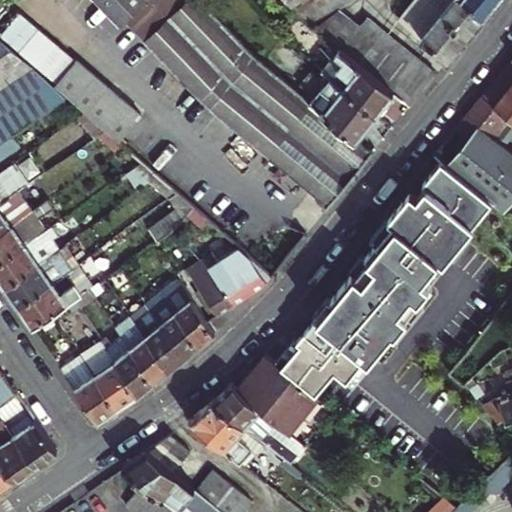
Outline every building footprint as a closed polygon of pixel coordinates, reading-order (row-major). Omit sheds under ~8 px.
[(349,177),(371,150),(353,135),(307,97),(302,93),(248,48),(203,0),(100,0),(119,20),(121,18),(187,83),(206,101),(289,172),(304,185),(326,204),(349,177)] [(296,0),(290,5),(336,43),(392,88),(409,103),(435,72),(415,56),(368,15),(360,25),(335,6),(342,0),(384,0),(383,3),(428,41),(447,58),(466,34),(493,0),(296,0)] [(22,11),(2,34),(55,80),(75,57),(22,11)] [(0,109),(47,77),(0,36),(0,109)] [(392,88),(336,43),(331,49),(340,58),(327,73),(373,111),(383,100),(392,88)] [(340,58),(331,49),(318,65),(322,69),(327,73),(340,58)] [(511,55),(507,62),(491,82),(482,92),(511,115),(511,55)] [(327,73),(322,69),(302,93),(307,97),(327,73)] [(363,123),(373,111),(327,73),(307,97),(353,135),(363,123)] [(0,138),(11,131),(47,105),(65,93),(47,77),(34,85),(0,109),(0,138)] [(511,151),(503,144),(511,133),(511,115),(482,92),(454,127),(461,132),(467,137),(446,162),(491,198),(503,208),(511,197),(511,151)] [(102,125),(90,114),(82,123),(93,132),(102,125)] [(113,151),(123,144),(120,141),(103,126),(93,132),(113,151)] [(0,158),(20,144),(11,131),(0,138),(0,158)] [(300,340),(281,363),(315,391),(334,368),(346,378),(365,355),(369,359),(379,345),(392,329),(395,331),(408,315),(405,312),(417,297),(420,299),(432,285),(427,280),(423,277),(423,276),(438,257),(443,261),(474,223),(472,222),(491,198),(446,162),(441,157),(423,180),(426,183),(417,195),(409,189),(387,216),(392,220),(376,239),(364,254),(367,257),(355,272),(351,269),(330,295),(333,298),(319,315),(316,313),(313,315),(296,337),(300,340)] [(0,168),(0,198),(4,195),(9,192),(16,187),(24,182),(10,161),(0,168)] [(122,189),(128,197),(153,180),(142,164),(126,175),(131,183),(122,189)] [(304,185),(289,172),(281,182),(295,194),(304,185)] [(0,198),(0,228),(18,216),(30,208),(16,187),(9,192),(4,195),(0,198)] [(178,192),(171,197),(178,206),(150,227),(156,237),(176,223),(197,208),(178,192)] [(42,200),(48,210),(58,203),(51,193),(42,200)] [(0,228),(0,258),(36,234),(46,227),(39,216),(48,210),(41,200),(30,208),(0,228)] [(392,220),(387,216),(386,215),(370,234),(376,239),(392,220)] [(36,234),(0,258),(0,280),(3,285),(48,253),(51,251),(58,246),(53,238),(58,234),(50,224),(46,227),(36,234)] [(511,236),(502,247),(511,256),(511,236)] [(48,253),(3,285),(16,304),(68,268),(78,262),(64,242),(51,251),(48,253)] [(248,289),(263,279),(245,250),(235,242),(223,249),(231,263),(248,289)] [(202,255),(230,300),(248,289),(231,263),(223,249),(214,255),(210,250),(202,255)] [(348,267),(351,269),(355,272),(367,257),(364,254),(361,252),(348,267)] [(230,300),(202,255),(199,257),(185,266),(205,299),(202,301),(205,308),(210,305),(213,311),(221,306),(230,300)] [(443,261),(438,257),(423,276),(423,277),(427,280),(443,261)] [(68,268),(16,304),(30,325),(92,282),(78,262),(68,268)] [(176,273),(158,285),(173,306),(197,341),(214,327),(176,273)] [(158,285),(142,296),(158,319),(182,353),(197,341),(173,306),(158,285)] [(313,310),(316,313),(319,315),(333,298),(330,295),(327,293),(313,310)] [(142,296),(126,307),(143,331),(167,366),(174,360),(182,353),(158,319),(142,296)] [(420,299),(417,297),(405,312),(408,315),(411,317),(423,302),(420,299)] [(128,344),(151,378),(167,366),(143,331),(126,307),(110,320),(118,331),(128,344)] [(399,334),(395,331),(392,329),(379,345),(385,350),(399,334)] [(112,355),(128,344),(118,331),(108,338),(103,342),(112,355)] [(103,342),(108,338),(104,333),(99,337),(103,342)] [(275,358),(281,363),(300,340),(296,337),(294,335),(275,358)] [(115,406),(136,390),(113,357),(99,337),(78,351),(79,352),(85,361),(115,406)] [(112,355),(113,357),(136,390),(151,378),(128,344),(112,355)] [(250,368),(234,385),(290,430),(318,394),(275,358),(265,350),(250,368)] [(96,420),(115,406),(92,371),(85,361),(79,352),(58,365),(71,385),(96,420)] [(371,360),(369,359),(365,355),(346,378),(353,383),(371,360)] [(511,411),(511,366),(504,370),(506,376),(511,374),(511,376),(511,386),(494,394),(502,415),(511,411)] [(0,400),(15,391),(1,371),(0,371),(0,400)] [(471,391),(487,384),(490,384),(487,376),(465,385),(471,391)] [(303,441),(290,430),(234,385),(230,381),(220,389),(210,398),(243,424),(263,441),(287,460),(303,441)] [(491,395),(487,384),(471,391),(480,399),(491,395)] [(46,436),(15,391),(0,400),(0,412),(1,414),(34,463),(45,456),(55,449),(46,436)] [(502,415),(494,394),(491,395),(480,399),(495,414),(497,418),(502,415)] [(243,424),(210,398),(198,408),(187,417),(244,464),(249,458),(245,455),(251,447),(235,435),(243,424)] [(0,437),(1,439),(0,439),(0,461),(12,479),(23,471),(34,463),(1,414),(0,415),(0,437)] [(263,441),(243,424),(235,435),(251,447),(245,455),(249,458),(252,454),(263,441)] [(152,442),(144,448),(171,470),(186,450),(165,433),(158,438),(152,442)] [(212,504),(192,488),(171,470),(144,448),(119,465),(140,482),(177,511),(221,511),(222,511),(236,511),(240,508),(223,493),(212,504)] [(511,470),(511,459),(508,450),(482,476),(490,485),(494,489),(511,470)] [(252,454),(249,458),(244,464),(257,475),(266,465),(252,454)] [(12,479),(0,461),(0,487),(7,482),(12,479)] [(209,468),(192,488),(212,504),(223,493),(240,508),(247,500),(209,468)] [(482,476),(444,511),(461,511),(490,485),(482,476)] [(177,511),(140,482),(124,504),(134,511),(177,511)]
